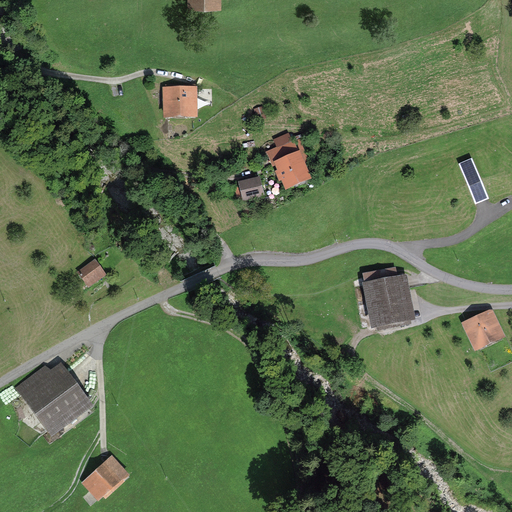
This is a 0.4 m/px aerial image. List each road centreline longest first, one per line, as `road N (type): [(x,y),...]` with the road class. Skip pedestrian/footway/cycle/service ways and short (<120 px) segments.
road 1 (unclassified): [(0,382),(106,321),(242,262),(305,259),(373,243),(450,279),(511,289)]
road 2 (track): [(158,297),(246,340),(267,511)]
